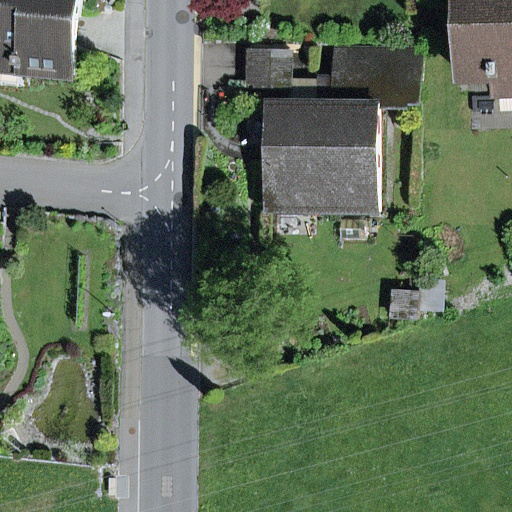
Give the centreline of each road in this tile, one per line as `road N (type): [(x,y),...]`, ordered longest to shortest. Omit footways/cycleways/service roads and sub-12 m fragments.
road 1 (residential): [(172,511),(173,200)]
road 2 (residential): [(173,200),(175,0)]
road 3 (residential): [(0,183),(173,200)]
